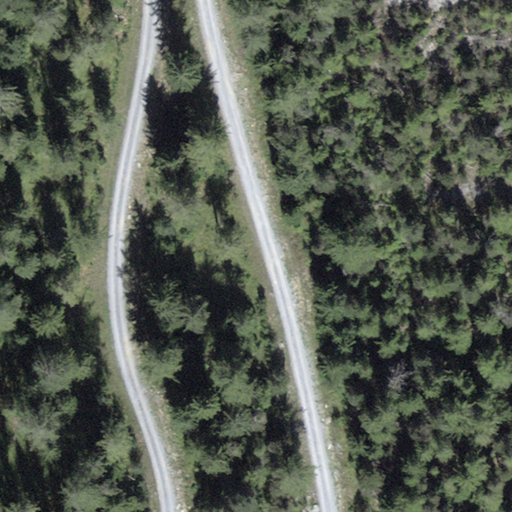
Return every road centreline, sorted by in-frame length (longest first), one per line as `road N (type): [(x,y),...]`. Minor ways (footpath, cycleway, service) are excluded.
road 1 (track): [(203,0),(280,286),(329,511)]
road 2 (track): [(151,0),(114,269),(126,360),(167,511)]
